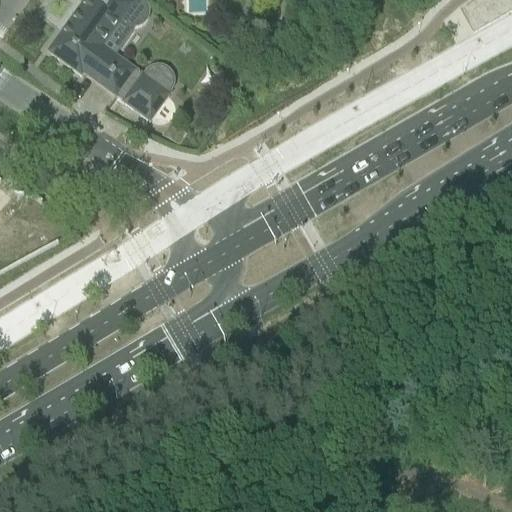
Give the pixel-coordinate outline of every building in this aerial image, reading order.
[(134,7),(123,0),(86,0),(77,13),(80,16),(71,28),(68,26),(47,55),(81,80),(83,76),(93,84),(93,85),(115,101),(117,98),(124,103),(122,106),(149,126),(169,98),(167,97),(170,93),(171,91),(171,90),(172,87),(172,86),(172,83),(172,82),(171,79),(169,77),(168,75),(167,74),(165,73),(162,72),(160,71),(159,71),(156,71),(155,71),(152,71),(150,72),(148,74),(147,75),(145,77),(143,80),(102,50),(119,27),(124,30),(126,31),(127,31),(130,32),(131,32),(133,32),(136,31),(138,30),(139,29),(141,28),(143,26),(143,25),(144,23),(145,22),(145,20),(145,18),(145,16),(145,14),(144,13),(143,11),(143,10),(141,8),(139,6),(136,4),(134,7)] [(172,0),(159,0),(158,3),(174,15),(181,6),(172,0)] [(226,77),(213,95),(221,101),(230,108),(249,82),(231,69),(226,77)] [(169,128),(161,140),(178,149),(185,139),(169,128)] [(269,357),(266,358),(264,360),(270,370),(280,364),(274,354),(269,357)]
